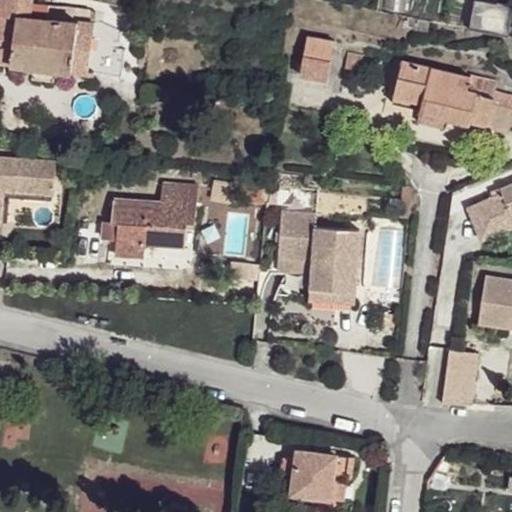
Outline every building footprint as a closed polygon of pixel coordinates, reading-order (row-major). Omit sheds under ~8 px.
[(0,0),(0,61),(88,73),(94,22),(48,18),(49,5),(31,3),(31,0),(0,0)] [(511,3),(491,0),(474,0),(469,28),(508,35),(511,13),(511,3)] [(405,16),(403,26),(429,31),(430,21),(405,16)] [(307,36),(300,75),(328,80),(335,41),(307,36)] [(348,52),(344,77),(358,80),(362,56),(348,52)] [(402,62),(394,95),(422,101),(420,111),(445,117),(470,123),(471,120),(509,130),(511,120),(511,96),(495,92),(497,84),(402,62)] [(392,104),(420,111),(422,101),(394,95),(392,104)] [(420,111),(417,122),(443,128),(445,117),(420,111)] [(57,157),(0,151),(0,218),(1,218),(1,216),(4,184),(52,189),(54,189),(57,157)] [(116,243),(116,254),(145,256),(145,243),(185,246),(187,222),(196,222),(198,185),(163,183),(161,201),(115,198),(113,221),(118,221),(117,233),(116,243)] [(492,199),(467,210),(481,241),(494,235),(507,230),(502,221),(511,216),(511,183),(490,194),(492,199)] [(52,189),(4,184),(1,216),(7,217),(9,191),(52,195),(52,189)] [(311,209),(312,193),(281,190),(280,205),(311,209)] [(316,226),(316,213),(281,211),(278,257),(313,260),(316,226)] [(511,216),(502,221),(507,230),(511,227),(511,216)] [(313,260),(311,288),(355,292),(359,229),(316,226),(313,260)] [(230,260),(229,274),(249,277),(251,263),(230,260)] [(511,279),(486,276),(479,324),(494,326),(509,328),(511,314),(511,279)] [(311,288),(310,299),(355,303),(355,292),(311,288)] [(450,357),(445,391),(466,394),(472,359),(450,357)] [(293,475),(291,494),(332,499),(335,477),(346,479),(350,480),(354,455),(338,453),(297,447),(296,459),(283,457),(281,473),(293,475)] [(332,499),(343,500),(346,479),(335,477),(332,499)]
